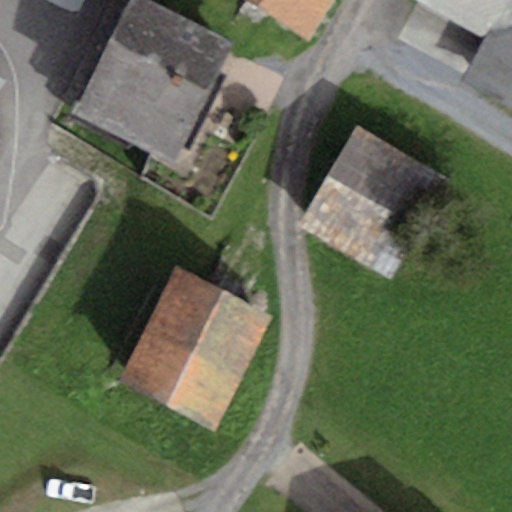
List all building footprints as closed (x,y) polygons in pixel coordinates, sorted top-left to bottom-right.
[(236,0),(311,47),(341,0),(236,0)] [(511,0),(396,0),(396,1),(493,53),(470,96),(511,118),(511,0)] [(239,62),(127,11),(73,130),(185,181),(239,62)] [(452,205),(361,147),(303,237),(394,295),(452,205)] [(272,335),(175,287),(118,404),(214,451),(272,335)]
